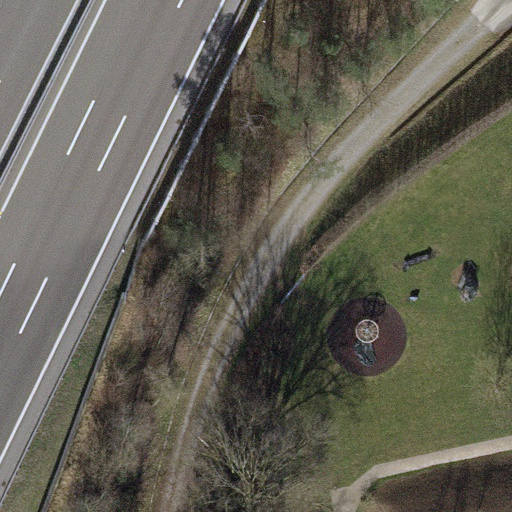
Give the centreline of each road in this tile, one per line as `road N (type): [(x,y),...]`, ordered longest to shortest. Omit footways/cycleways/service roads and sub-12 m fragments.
road 1 (track): [(508,0),(356,146),(274,250),(218,356),(173,511)]
road 2 (motorway): [(0,342),(166,0)]
